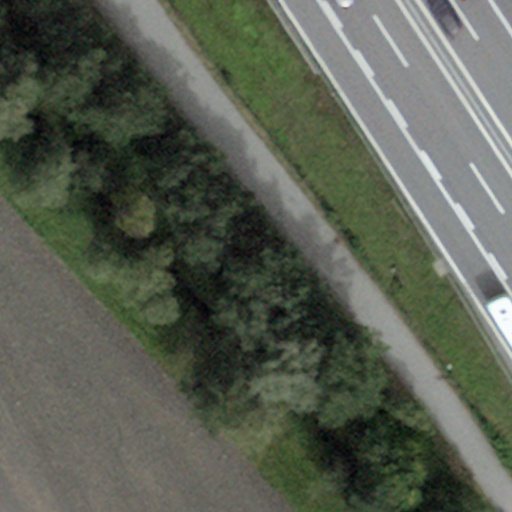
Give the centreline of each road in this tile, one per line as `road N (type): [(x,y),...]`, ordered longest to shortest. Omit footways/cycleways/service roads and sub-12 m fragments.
road 1 (track): [(149,0),(511,509)]
road 2 (trunk): [(364,0),(480,181)]
